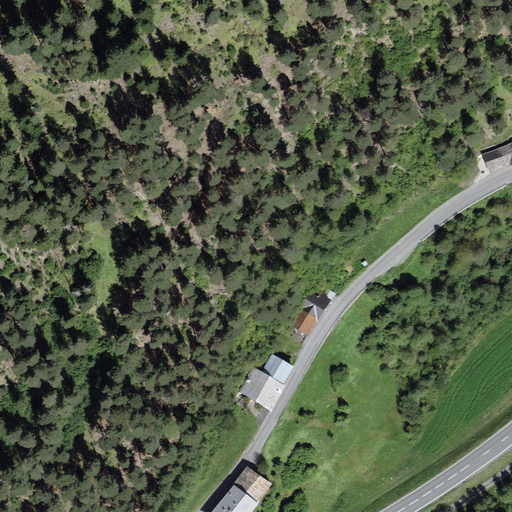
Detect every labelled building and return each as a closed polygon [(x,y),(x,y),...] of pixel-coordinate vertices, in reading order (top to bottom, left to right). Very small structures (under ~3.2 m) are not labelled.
[(511,161),(511,142),(484,153),(490,169),(511,161)] [(307,335),(334,292),(316,281),(290,324),(307,335)] [(270,352),(260,370),(282,383),(292,365),(270,352)] [(282,383),(252,367),(239,390),(269,407),(282,383)] [(246,464),(209,511),(246,511),(270,482),(246,464)]
